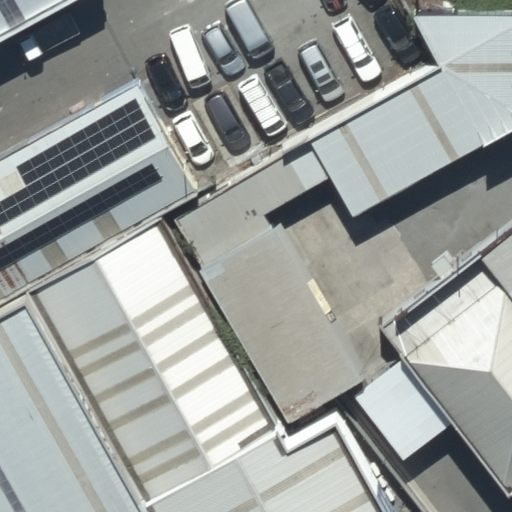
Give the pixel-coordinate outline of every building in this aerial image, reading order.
[(0,0),(0,511),(394,511),(334,402),(274,435),(145,203),(205,170),(147,64),(0,144),(0,32),(59,0),(0,0)] [(441,46),(305,125),(349,200),(511,110),(511,0),(440,0),(409,1),(441,46)] [(166,210),(284,402),(362,355),(267,201),(314,172),(291,134),(166,210)] [(511,206),(374,317),(376,321),(480,237),(511,276),(511,206)] [(381,322),(505,474),(511,468),(511,292),(474,246),(381,322)]
